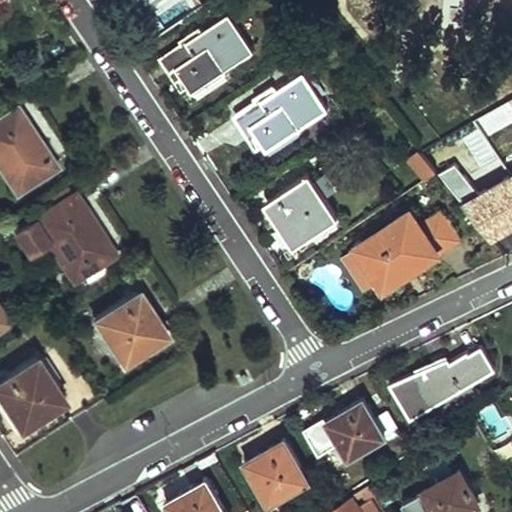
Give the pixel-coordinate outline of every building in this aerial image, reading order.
[(230,12),(165,56),(174,68),(177,65),(195,89),(255,49),(230,12)] [(6,72),(16,87),(29,79),(41,71),(32,56),(6,72)] [(305,72),(240,115),(248,129),(252,126),(269,149),(329,108),(305,72)] [(0,123),(0,164),(18,192),(58,166),(22,110),(0,123)] [(425,177),(437,169),(422,150),(419,146),(408,156),(425,177)] [(511,227),(511,175),(510,172),(478,193),(458,162),(444,170),(489,242),(511,227)] [(264,199),(293,244),(338,216),(309,170),(264,199)] [(52,242),(75,278),(116,252),(76,193),(17,232),(32,255),(52,242)] [(441,209),(422,222),(411,206),(356,243),(358,246),(381,278),(384,282),(407,266),(410,272),(435,255),(460,239),(441,209)] [(381,278),(358,246),(346,254),(369,287),(381,278)] [(387,287),(410,272),(407,266),(384,282),(387,287)] [(96,318),(122,360),(167,330),(141,288),(96,318)] [(0,326),(10,320),(0,304),(0,326)] [(391,384),(411,417),(493,367),(482,347),(468,354),(467,352),(450,363),(447,358),(391,384)] [(0,381),(0,393),(20,425),(65,396),(39,356),(0,381)] [(342,447),(347,458),(385,436),(364,400),(326,421),(342,447)] [(342,447),(326,421),(308,433),(323,458),(342,447)] [(244,459),(266,499),(310,476),(287,435),(244,459)] [(419,493),(429,511),(462,511),(478,503),(459,470),(419,493)] [(166,500),(172,511),(226,511),(208,478),(166,500)] [(373,496),(383,511),(389,511),(370,484),(359,491),(365,501),(373,496)] [(429,511),(419,493),(404,502),(409,511),(429,511)] [(325,511),(383,511),(373,496),(365,501),(357,506),(351,496),(325,511)]
